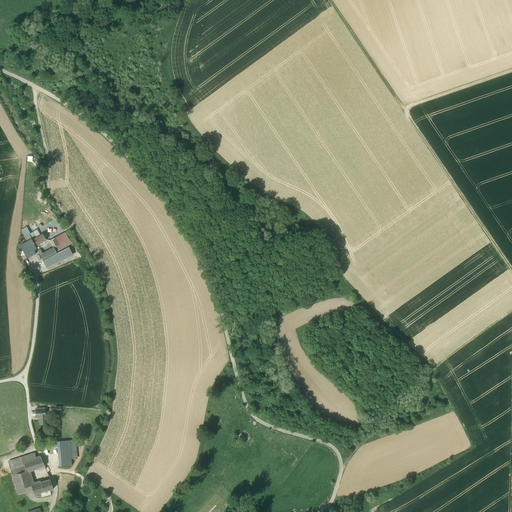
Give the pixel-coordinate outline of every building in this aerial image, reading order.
[(44,199),(40,201),(44,210),(48,209),(44,199)] [(25,237),(30,234),(26,228),(21,230),(25,237)] [(36,239),(40,236),(37,230),(32,233),(36,239)] [(32,240),(36,239),(32,233),(30,234),(25,237),(24,237),(27,242),(32,240)] [(54,248),(57,254),(72,246),(65,233),(64,233),(50,241),(54,248)] [(40,236),(32,240),(35,246),(46,241),(43,235),(40,236)] [(32,240),(27,242),(20,246),(23,252),(26,258),(27,260),(36,255),(34,251),(37,250),(35,247),(36,247),(35,246),(32,240)] [(38,251),(43,262),(48,259),(57,254),(54,248),(43,254),(40,250),(38,251)] [(60,262),(72,255),(69,248),(43,262),(46,267),(60,262)] [(45,408),(35,409),(36,417),(39,417),(39,424),(40,424),(40,423),(45,423),(45,424),(46,424),(46,418),(45,411),(45,408)] [(69,441),(57,442),(59,467),(71,466),(69,441)] [(37,460),(35,454),(8,462),(12,475),(28,470),(29,470),(38,467),(41,466),(44,465),(41,458),(37,460)] [(28,470),(12,475),(17,490),(24,488),(31,486),(33,485),(32,482),(31,482),(28,471),(29,471),(29,470),(28,470)] [(50,480),(40,483),(43,492),(44,492),(45,493),(48,492),(47,491),(53,489),(50,480)] [(33,485),(31,486),(34,495),(43,492),(40,483),(33,485)]
